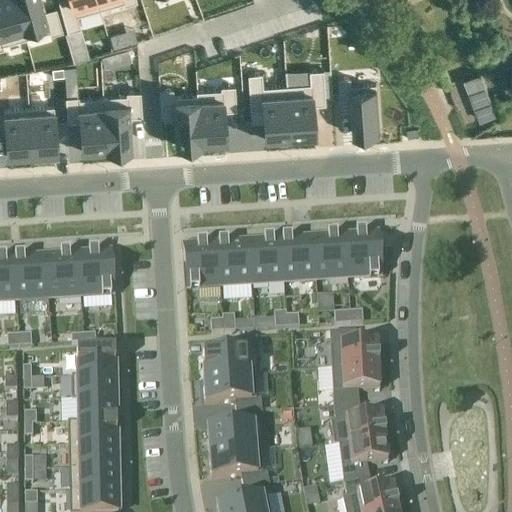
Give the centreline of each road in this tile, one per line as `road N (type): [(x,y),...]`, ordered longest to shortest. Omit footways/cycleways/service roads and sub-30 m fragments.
road 1 (residential): [(433,511),(411,376),(424,162)]
road 2 (residential): [(156,180),(183,511)]
road 3 (residential): [(156,180),(146,58),(289,8)]
road 4 (residential): [(156,180),(424,162)]
road 5 (residential): [(0,190),(156,180)]
